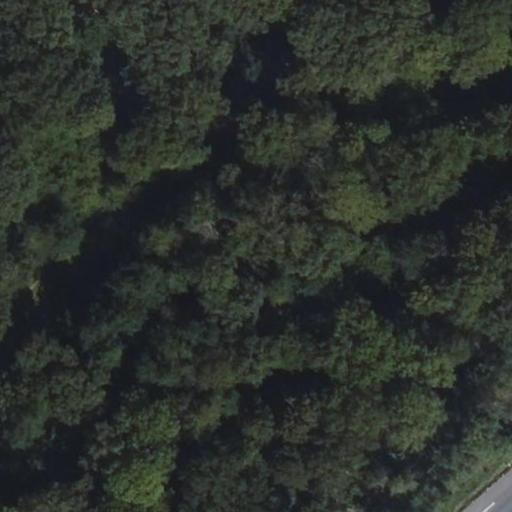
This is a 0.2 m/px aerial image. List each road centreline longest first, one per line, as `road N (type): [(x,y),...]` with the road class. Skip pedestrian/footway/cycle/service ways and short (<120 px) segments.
road 1 (track): [(0,322),(45,282),(96,217),(109,118),(108,46),(80,0)]
road 2 (track): [(301,511),(511,339)]
